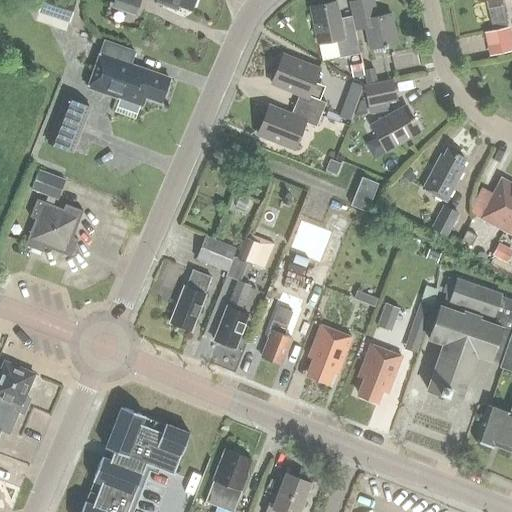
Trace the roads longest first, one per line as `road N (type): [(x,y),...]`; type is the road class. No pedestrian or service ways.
road 1 (tertiary): [(511,511),(104,349)]
road 2 (tertiary): [(104,349),(236,37),(262,0)]
road 3 (unclassified): [(36,511),(104,349)]
road 4 (residential): [(511,133),(466,109),(445,76),(429,0)]
